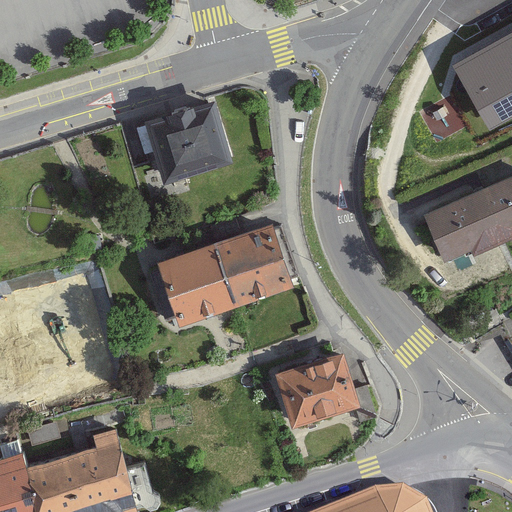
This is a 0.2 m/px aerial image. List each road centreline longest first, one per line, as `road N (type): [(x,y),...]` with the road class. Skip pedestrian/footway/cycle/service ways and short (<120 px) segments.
road 1 (residential): [(377,41),(342,119),(341,220),(380,303),(474,405),(479,442)]
road 2 (secondary): [(479,442),(418,452),(228,511)]
road 3 (residential): [(223,65),(0,134)]
road 4 (residential): [(377,41),(337,36),(223,65)]
